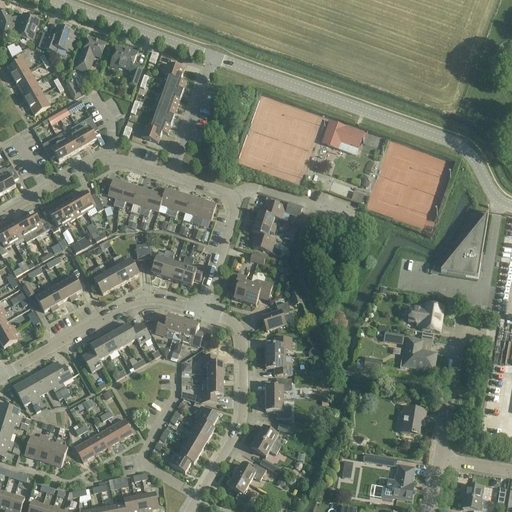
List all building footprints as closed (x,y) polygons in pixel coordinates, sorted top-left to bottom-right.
[(0,14),(0,27),(4,35),(10,32),(33,40),(40,22),(23,16),(22,20),(19,20),(17,19),(14,20),(12,21),(7,11),(0,14)] [(44,35),(39,48),(56,54),(57,49),(67,53),(68,50),(72,52),(77,39),(72,37),(74,34),(58,28),(54,39),(44,35)] [(100,60),(106,45),(89,39),(84,52),(81,50),(74,70),(89,75),(95,58),(100,60)] [(117,49),(114,58),(111,67),(117,70),(118,67),(131,72),(130,73),(132,74),(128,85),(136,88),(143,69),(133,66),(137,56),(117,49)] [(155,65),(159,55),(153,53),(149,63),(155,65)] [(23,60),(16,64),(7,69),(11,76),(14,81),(30,72),(23,60)] [(164,76),(169,78),(176,80),(177,76),(182,78),(185,71),(168,65),(164,76)] [(21,93),(37,84),(30,72),(14,81),(17,86),(21,93)] [(176,80),(169,78),(167,86),(184,92),(186,83),(181,81),(182,78),(177,76),(176,80)] [(104,82),(99,85),(103,91),(108,87),(104,82)] [(37,84),(21,93),(28,105),(43,96),(37,84)] [(71,84),(69,91),(79,94),(81,88),(71,84)] [(184,92),(167,86),(165,91),(182,97),(184,92)] [(163,96),(180,102),(182,97),(165,91),(163,96)] [(43,96),(28,105),(30,110),(35,117),(50,108),(43,96)] [(177,110),(180,102),(163,96),(160,104),(177,110)] [(174,118),(177,110),(160,104),(157,112),(174,118)] [(72,108),(66,111),(70,116),(77,112),(73,107),(72,108)] [(65,120),(70,117),(70,116),(66,111),(61,114),(65,120)] [(174,118),(157,112),(155,117),(173,123),(174,118)] [(48,121),(50,125),(51,127),(58,123),(55,117),(48,121)] [(171,128),(173,123),(155,117),(154,122),(171,128)] [(86,122),(76,128),(87,147),(97,142),(93,135),(98,132),(91,119),(86,122)] [(168,136),(171,128),(154,122),(151,129),(157,131),(155,137),(160,139),(162,134),(168,136)] [(364,135),(331,123),(323,145),(338,150),(341,144),(359,150),(364,135)] [(145,127),(145,129),(141,139),(158,145),(160,139),(155,137),(157,131),(151,129),(145,127)] [(78,152),(87,147),(76,128),(71,130),(74,136),(70,138),(78,152)] [(132,130),(126,128),(122,138),(128,141),(132,130)] [(68,158),(78,152),(70,138),(65,141),(62,136),(57,138),(68,158)] [(50,161),(56,158),(59,163),(68,158),(57,138),(43,147),(50,161)] [(12,168),(6,171),(5,170),(4,170),(1,172),(0,173),(0,174),(0,175),(0,174),(0,182),(6,193),(16,188),(13,183),(19,180),(12,168)] [(113,181),(110,190),(108,198),(114,200),(115,202),(114,207),(118,209),(126,185),(118,182),(117,183),(113,182),(114,181),(113,181)] [(126,185),(118,209),(123,211),(125,205),(127,204),(133,206),(138,190),(134,189),(135,187),(126,185)] [(142,191),(138,190),(133,206),(139,208),(140,210),(139,216),(143,217),(151,193),(143,190),(142,191)] [(166,190),(163,198),(158,214),(159,214),(161,207),(167,209),(168,211),(166,217),(171,218),(178,194),(170,191),(170,193),(166,191),(166,190)] [(158,214),(163,198),(159,197),(160,195),(151,193),(143,217),(148,218),(150,213),(152,212),(158,214)] [(351,203),(360,205),(361,206),(364,196),(355,193),(351,203)] [(87,194),(78,200),(86,214),(95,209),(98,214),(104,211),(96,197),(91,200),(87,194)] [(186,215),(191,199),(187,198),(187,197),(178,194),(171,218),(175,220),(177,214),(179,213),(186,215)] [(196,226),(204,202),(195,199),(195,201),(191,199),(186,215),(192,217),(193,219),(191,225),(196,226)] [(86,214),(78,200),(68,205),(76,220),(86,214)] [(204,202),(196,226),(201,228),(203,222),(205,221),(211,223),(217,206),(216,206),(215,207),(212,206),(212,205),(204,202)] [(259,214),(259,215),(272,219),(282,222),(284,214),(299,219),(302,210),(289,205),(288,210),(286,209),(267,203),(263,215),(259,214)] [(68,205),(59,211),(67,225),(76,220),(68,205)] [(67,225),(59,211),(49,216),(53,222),(47,225),(53,235),(59,232),(58,230),(63,227),(66,233),(70,231),(67,225)] [(43,229),(39,223),(34,214),(25,220),(36,240),(41,237),(38,231),(43,229)] [(271,224),(272,219),(259,215),(256,225),(275,231),(277,226),(271,224)] [(454,259),(453,258),(441,273),(478,279),(489,215),(488,215),(488,216),(486,225),(481,225),(459,251),(460,252),(459,260),(454,259)] [(25,220),(16,225),(24,240),(27,245),(36,240),(25,220)] [(129,223),(127,229),(135,231),(137,225),(129,223)] [(24,240),(16,225),(6,231),(14,245),(24,240)] [(252,235),(256,236),(275,242),(276,242),(266,239),(268,233),(274,235),(275,231),(256,225),(252,235)] [(182,227),(179,236),(186,238),(189,230),(182,227)] [(297,231),(288,228),(287,234),(295,237),(297,231)] [(14,245),(6,231),(0,234),(0,242),(0,254),(2,258),(8,254),(5,250),(14,245)] [(195,231),(192,239),(199,241),(201,233),(195,231)] [(102,242),(99,238),(97,234),(93,237),(95,240),(94,241),(97,244),(102,242)] [(295,237),(287,234),(285,240),(293,243),(295,237)] [(275,242),(256,236),(252,249),(274,255),(273,256),(280,258),(282,252),(273,250),(275,242)] [(143,240),(143,247),(144,262),(151,261),(149,240),(143,240)] [(83,252),(80,248),(78,243),(71,247),(76,256),(83,252)] [(99,249),(93,252),(97,258),(103,255),(99,249)] [(159,254),(155,266),(152,275),(162,279),(170,254),(166,252),(165,255),(159,254)] [(170,254),(162,279),(172,282),(177,266),(172,264),(175,255),(170,254)] [(121,256),(117,259),(129,282),(139,277),(131,261),(126,265),(121,256)] [(252,256),(250,262),(263,267),(265,260),(252,256)] [(177,266),(172,282),(182,285),(190,260),(185,258),(182,267),(177,266)] [(55,268),(60,265),(62,264),(59,259),(53,263),(55,268)] [(121,287),(129,282),(117,259),(113,261),(118,269),(113,272),(121,287)] [(190,260),(182,285),(192,288),(194,282),(200,284),(204,272),(197,270),(196,272),(191,270),(194,261),(190,260)] [(112,292),(121,287),(113,272),(107,275),(103,266),(99,269),(112,292)] [(103,297),(112,292),(99,269),(95,271),(95,272),(90,274),(95,282),(98,288),(103,297)] [(40,270),(34,273),(37,278),(43,275),(40,270)] [(37,278),(34,273),(28,276),(31,282),(37,278)] [(234,301),(245,304),(251,285),(250,285),(245,283),(247,279),(239,276),(236,287),(238,287),(234,301)] [(251,285),(245,304),(256,308),(259,299),(268,302),(273,287),(264,284),(258,282),(259,281),(257,278),(253,277),(250,285),(251,285)] [(75,278),(65,283),(74,301),(78,299),(76,296),(82,292),(75,278)] [(71,303),(74,301),(65,283),(55,289),(63,304),(70,300),(71,303)] [(23,289),(28,299),(34,296),(29,286),(23,289)] [(57,307),(63,304),(55,289),(45,294),(55,312),(59,310),(57,307)] [(299,292),(290,295),(294,308),(303,305),(299,292)] [(52,313),(55,312),(45,294),(36,299),(44,314),(51,311),(52,313)] [(17,298),(10,302),(13,307),(20,303),(17,298)] [(278,314),(262,319),(267,333),(286,327),(283,317),(291,314),(288,304),(276,308),(278,314)] [(422,331),(430,333),(440,334),(438,333),(440,318),(443,318),(444,309),(426,306),(425,311),(411,309),(409,323),(417,325),(417,327),(422,328),(422,331)] [(174,336),(179,321),(168,317),(166,324),(160,322),(155,335),(172,340),(174,336)] [(179,321),(174,336),(180,338),(178,342),(183,343),(184,339),(189,324),(179,321)] [(0,325),(0,340),(15,332),(13,327),(10,329),(6,322),(0,325)] [(184,339),(190,341),(189,345),(200,349),(204,335),(197,333),(199,327),(189,324),(184,339)] [(142,325),(132,331),(137,341),(136,342),(139,347),(151,341),(142,325)] [(129,327),(119,332),(127,347),(136,342),(137,341),(132,331),(129,327)] [(306,337),(310,332),(304,327),(300,333),(306,337)] [(15,332),(0,340),(0,343),(4,350),(18,343),(14,337),(18,335),(15,332)] [(118,352),(127,347),(119,332),(110,338),(118,352)] [(207,335),(205,341),(212,343),(214,337),(207,335)] [(385,336),(383,342),(397,345),(398,338),(385,336)] [(110,338),(100,343),(108,357),(118,352),(110,338)] [(421,352),(423,343),(408,340),(406,351),(409,351),(408,359),(405,358),(405,359),(402,358),(400,369),(406,370),(406,368),(434,373),(437,355),(421,352)] [(266,347),(266,359),(285,359),(285,352),(292,352),(292,341),(275,341),(275,347),(266,347)] [(108,357),(100,343),(91,348),(93,353),(99,363),(108,357)] [(160,351),(166,361),(169,350),(160,351)] [(102,368),(99,363),(93,353),(83,359),(92,374),(102,368)] [(207,376),(224,376),(224,365),(217,365),(217,358),(203,358),(203,370),(207,370),(207,376)] [(285,359),(266,359),(266,371),(275,371),(275,377),(292,377),(292,366),(285,366),(285,359)] [(130,372),(131,375),(140,370),(138,365),(136,362),(131,365),(134,370),(130,372)] [(365,362),(364,371),(381,374),(382,365),(365,362)] [(71,378),(70,375),(65,366),(60,368),(58,364),(47,370),(59,392),(65,389),(62,383),(71,378)] [(36,376),(45,392),(51,389),(54,395),(59,392),(47,370),(36,376)] [(25,382),(37,405),(41,402),(38,397),(45,392),(36,376),(25,382)] [(224,376),(207,376),(207,382),(203,382),(203,387),(207,387),(207,386),(224,386),(224,376)] [(291,381),(287,381),(277,381),(277,389),(266,389),(266,401),(283,401),(283,393),(291,393),(291,381)] [(37,405),(25,382),(13,389),(23,405),(29,402),(32,407),(37,405)] [(101,392),(107,389),(104,384),(98,387),(101,392)] [(224,397),(224,386),(207,386),(207,387),(203,387),(203,393),(203,404),(217,404),(217,397),(224,397)] [(65,391),(60,394),(64,400),(69,397),(65,391)] [(110,392),(103,396),(107,402),(114,398),(110,392)] [(64,400),(60,394),(56,396),(59,403),(64,400)] [(89,401),(83,405),(87,412),(94,408),(90,402),(89,401)] [(283,401),(266,401),(266,414),(277,414),(277,421),(292,421),(292,409),(283,409),(283,401)] [(0,404),(0,418),(20,425),(22,420),(16,418),(18,410),(0,404)] [(42,412),(38,406),(33,409),(37,415),(42,412)] [(83,406),(77,410),(81,415),(86,412),(83,406)] [(201,409),(196,417),(195,419),(201,423),(212,429),(218,419),(201,409)] [(404,409),(402,419),(400,433),(419,437),(421,423),(424,423),(426,413),(404,409)] [(103,424),(108,421),(105,417),(104,414),(99,417),(103,424)] [(0,431),(11,435),(13,427),(19,429),(20,425),(0,418),(0,431)] [(133,435),(128,427),(125,422),(113,429),(121,442),(133,435)] [(193,430),(210,440),(215,431),(212,429),(201,423),(199,427),(195,425),(193,430)] [(292,435),(293,429),(279,425),(278,432),(292,435)] [(49,426),(47,432),(53,434),(55,428),(49,426)] [(108,449),(121,442),(113,429),(100,436),(108,449)] [(278,438),(272,434),(263,429),(257,440),(279,452),(282,447),(275,443),(278,438)] [(210,440),(193,430),(191,434),(193,435),(191,440),(205,448),(210,440)] [(0,444),(13,449),(14,444),(8,442),(11,435),(0,431),(0,444)] [(30,439),(27,448),(24,457),(37,461),(45,437),(40,435),(38,442),(30,439)] [(96,456),(108,449),(100,436),(88,443),(96,456)] [(45,437),(37,461),(49,465),(55,447),(47,445),(50,438),(45,437)] [(55,447),(49,465),(61,469),(67,451),(60,449),(62,442),(57,440),(55,447)] [(205,448),(191,440),(188,445),(185,443),(182,448),(199,457),(205,448)] [(251,451),(260,456),(266,459),(269,453),(276,457),(279,452),(257,440),(251,451)] [(83,463),(96,456),(88,443),(75,450),(83,465),(84,464),(83,463)] [(13,449),(0,444),(0,458),(5,460),(5,459),(3,459),(5,451),(7,451),(7,452),(11,453),(13,449)] [(199,457),(182,448),(180,451),(183,453),(180,458),(191,465),(194,466),(199,457)] [(185,475),(191,465),(180,458),(174,454),(168,465),(185,475)] [(306,457),(299,455),(297,462),(304,464),(306,457)] [(363,463),(382,466),(397,469),(398,462),(364,457),(363,463)] [(276,468),(263,461),(260,466),(273,473),(276,468)] [(296,465),(295,467),(296,470),(298,472),(302,471),(303,468),(302,465),(299,464),(296,465)] [(236,478),(250,486),(253,480),(260,483),(266,472),(255,466),(252,472),(242,467),(236,478)] [(382,498),(401,501),(411,503),(413,490),(411,490),(415,470),(399,467),(397,476),(395,476),(394,482),(388,481),(387,488),(383,488),(382,498)] [(250,486),(236,478),(230,489),(239,495),(235,501),(247,507),(253,497),(246,493),(250,486)] [(286,482),(280,479),(277,486),(282,489),(286,482)] [(484,491),(484,490),(483,490),(477,489),(466,488),(464,499),(483,502),(488,503),(489,497),(483,496),(484,491)] [(507,491),(501,490),(498,505),(505,506),(507,491)] [(10,511),(15,498),(4,495),(0,508),(0,510),(4,511),(10,511)] [(156,495),(145,497),(148,511),(156,511),(159,511),(156,495)] [(148,511),(145,497),(135,499),(137,511),(148,511)] [(15,498),(10,511),(21,511),(25,501),(15,498)] [(125,511),(137,511),(135,499),(124,502),(125,507),(125,511)] [(464,499),(462,511),(468,511),(480,511),(483,502),(464,499)]
